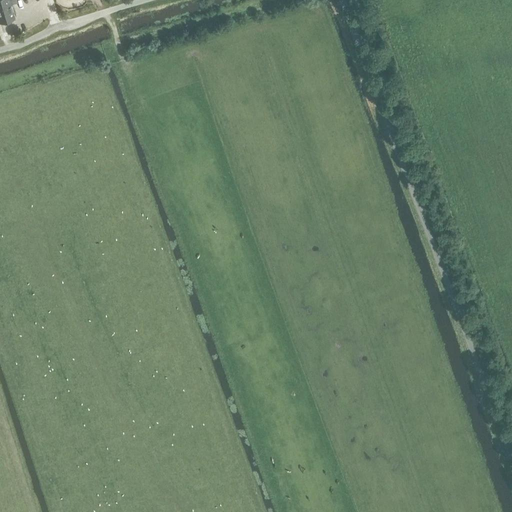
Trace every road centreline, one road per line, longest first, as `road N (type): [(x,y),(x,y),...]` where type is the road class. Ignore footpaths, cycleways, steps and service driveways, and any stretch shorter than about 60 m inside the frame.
road 1 (unclassified): [(511,458),(342,0)]
road 2 (unclassified): [(149,0),(0,51)]
